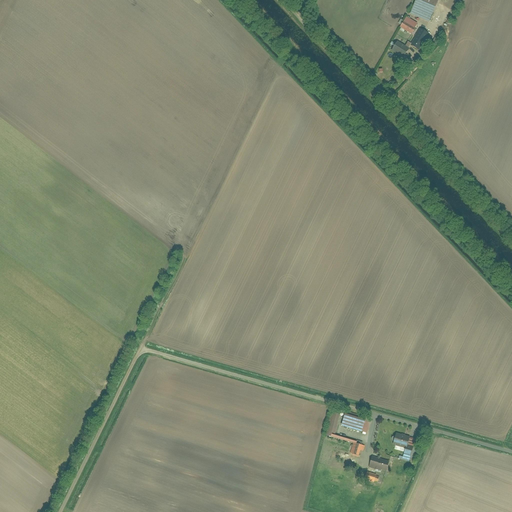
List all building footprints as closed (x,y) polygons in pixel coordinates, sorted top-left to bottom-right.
[(415,0),(409,15),(427,23),(437,0),(415,0)] [(403,21),(399,28),(410,34),(414,28),(403,21)] [(419,31),(410,47),(417,52),(427,36),(419,31)] [(396,44),(391,52),(402,59),(407,51),(396,44)] [(332,413),(325,436),(353,445),(350,454),(358,456),(360,451),(363,452),(365,447),(356,444),(357,442),(335,435),(341,416),(332,413)] [(343,416),(339,428),(365,435),(369,423),(343,416)] [(415,440),(395,435),(391,447),(404,450),(402,458),(410,460),(415,440)] [(389,462),(372,457),(369,467),(386,473),(389,462)] [(365,473),(363,480),(376,484),(378,476),(365,473)]
